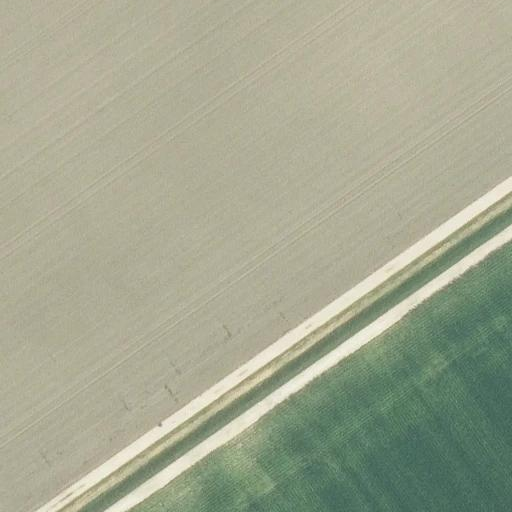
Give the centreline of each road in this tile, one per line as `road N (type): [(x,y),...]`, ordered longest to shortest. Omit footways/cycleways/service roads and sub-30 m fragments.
road 1 (track): [(42,511),(511,181)]
road 2 (track): [(114,511),(511,232)]
